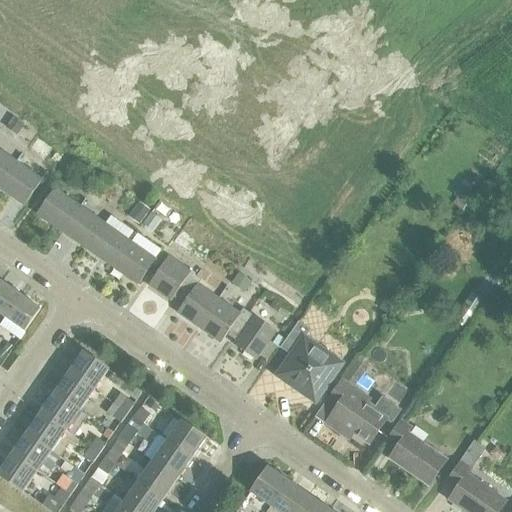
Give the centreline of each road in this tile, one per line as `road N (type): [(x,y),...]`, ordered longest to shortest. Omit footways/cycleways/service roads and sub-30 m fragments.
road 1 (residential): [(254,416),(82,293)]
road 2 (residential): [(388,511),(254,416)]
road 3 (residential): [(0,412),(82,293)]
